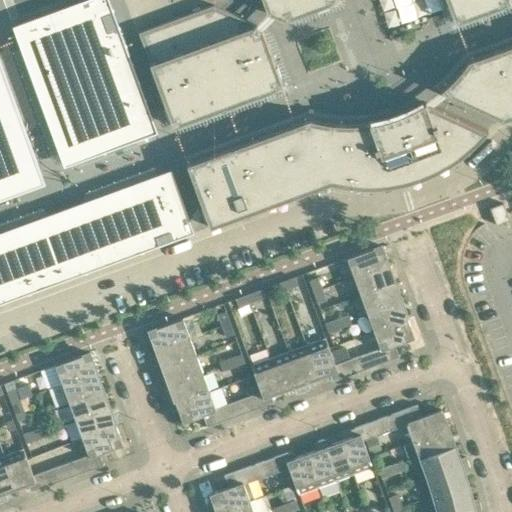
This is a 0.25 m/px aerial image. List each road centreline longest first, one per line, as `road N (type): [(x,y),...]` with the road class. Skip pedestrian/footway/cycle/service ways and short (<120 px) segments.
road 1 (residential): [(165,470),(460,371)]
road 2 (residential): [(505,511),(460,371)]
road 3 (residential): [(460,371),(412,239)]
road 4 (residential): [(165,470),(121,350)]
